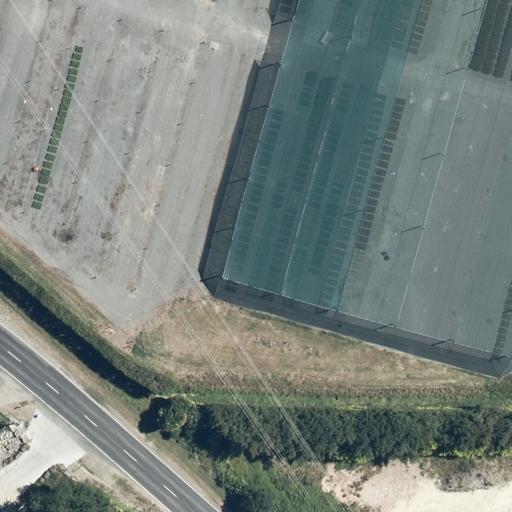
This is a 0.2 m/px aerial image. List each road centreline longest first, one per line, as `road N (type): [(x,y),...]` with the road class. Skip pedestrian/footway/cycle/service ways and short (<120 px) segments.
road 1 (unclassified): [(0,350),(187,511)]
road 2 (track): [(407,511),(511,455)]
